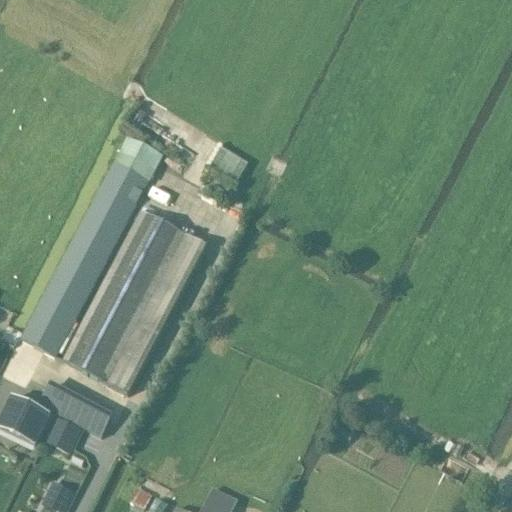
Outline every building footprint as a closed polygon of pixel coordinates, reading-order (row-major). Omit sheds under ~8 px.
[(127,143),(113,168),(21,343),(55,362),(148,186),(149,186),(162,160),(127,143)] [(221,154),(209,174),(236,190),(248,169),(221,154)] [(149,192),(149,206),(163,206),(162,192),(149,192)] [(206,252),(140,217),(63,365),(129,400),(206,252)] [(50,390),(39,410),(96,441),(101,443),(112,422),(93,412),(50,389),(50,390)] [(12,402),(0,426),(0,434),(35,451),(50,421),(12,402)] [(57,424),(46,446),(69,457),(80,434),(57,424)] [(53,487),(42,510),(46,511),(67,511),(75,498),(53,487)] [(129,506),(140,511),(145,511),(152,500),(137,492),(129,506)] [(234,511),(238,505),(212,492),(203,511),(234,511)]
